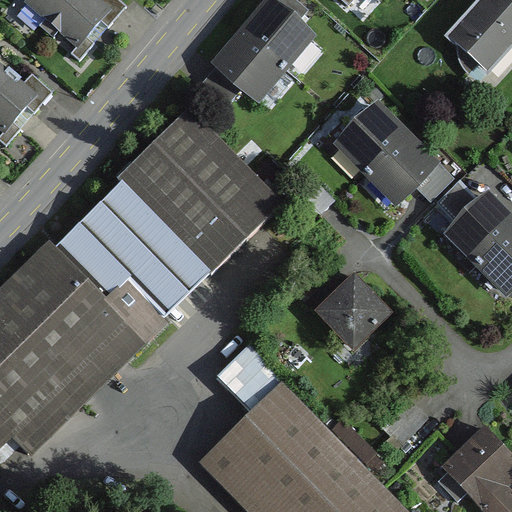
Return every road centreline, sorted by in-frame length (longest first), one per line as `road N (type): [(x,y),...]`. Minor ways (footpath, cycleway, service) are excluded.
road 1 (residential): [(204,0),(0,230)]
road 2 (residential): [(0,485),(25,485),(147,441),(214,511)]
